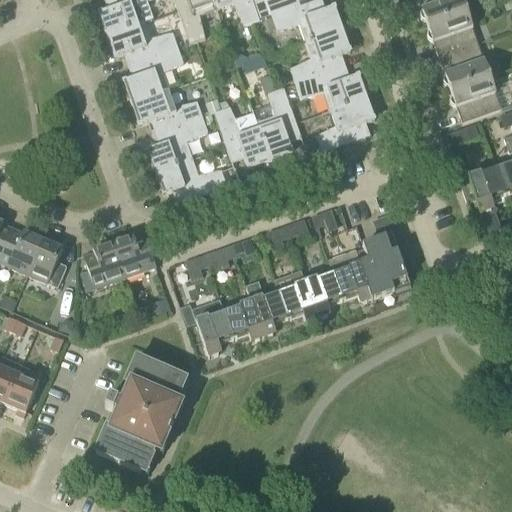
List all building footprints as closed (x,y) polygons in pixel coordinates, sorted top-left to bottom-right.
[(98,16),(106,38),(143,26),(153,22),(147,4),(156,0),(107,0),(112,12),(98,16)] [(216,14),(211,0),(179,0),(173,2),(189,48),(205,43),(199,20),(216,14)] [(211,0),(216,14),(233,8),(243,29),(259,24),(250,0),(211,0)] [(274,0),(265,4),(270,19),(316,3),(314,0),(274,0)] [(466,15),(460,0),(416,0),(421,13),(420,15),(420,16),(419,17),(419,19),(420,20),(420,21),(422,23),(423,24),(425,24),(426,29),(466,15)] [(316,3),(270,19),(271,22),(276,34),(276,35),(299,29),(305,46),(342,33),(334,10),(320,15),(316,3)] [(466,15),(426,29),(428,34),(427,35),(427,36),(427,37),(427,38),(427,40),(428,42),(429,43),(430,44),(432,44),(438,61),(478,47),(466,15)] [(271,22),(265,25),(269,37),(276,34),(271,22)] [(149,43),(143,26),(106,38),(114,61),(128,57),(132,68),(178,52),(172,37),(149,43)] [(342,33),(305,46),(311,63),(289,73),(295,88),(340,71),(336,60),(350,55),(342,33)] [(489,80),(478,47),(438,61),(444,79),(443,80),(443,82),(442,83),(443,84),(443,86),(444,87),(445,88),(446,89),(448,89),(450,94),(489,80)] [(178,52),(132,68),(136,80),(122,85),(130,107),(168,94),(162,77),(183,67),(178,52)] [(260,56),(247,61),(248,66),(262,61),(260,56)] [(345,84),(340,71),(295,88),(300,103),(323,97),(329,114),(366,101),(358,79),(345,84)] [(270,78),(260,82),(266,97),(276,93),(270,78)] [(489,80),(450,94),(451,99),(450,100),(450,102),(450,103),(450,105),(451,107),(452,108),(453,109),(454,109),(455,110),(461,127),(501,113),(489,80)] [(267,98),(270,108),(252,115),(256,126),(269,164),(292,156),(287,142),(299,138),(283,92),(267,98)] [(174,111),(168,94),(130,107),(138,130),(152,125),(156,137),(202,121),(197,106),(174,111)] [(314,141),(314,144),(303,148),(307,161),(365,141),(361,129),(374,124),(366,101),(329,114),(335,131),(314,141)] [(207,107),(211,118),(212,117),(213,117),(221,114),(217,103),(207,107)] [(256,126),(252,117),(235,123),(229,111),(221,114),(213,117),(230,163),(242,158),(247,172),(269,164),(256,126)] [(211,118),(202,121),(205,129),(214,126),(212,117),(211,118)] [(511,130),(506,118),(500,120),(504,132),(511,130)] [(202,121),(156,137),(160,149),(147,154),(154,176),(192,162),(186,146),(207,136),(205,129),(202,121)] [(455,149),(451,137),(444,140),(447,151),(455,149)] [(511,166),(495,172),(505,200),(511,197),(511,139),(503,143),(511,166)] [(192,162),(154,176),(163,199),(176,194),(181,206),(207,197),(226,190),(221,174),(198,180),(192,162)] [(495,172),(458,184),(466,208),(476,204),(481,218),(490,215),(490,214),(492,210),(493,210),(491,205),(505,200),(495,172)] [(226,190),(207,197),(211,207),(230,200),(226,190)] [(377,224),(384,235),(396,228),(388,216),(377,224)] [(320,218),(312,221),(316,233),(324,230),(320,218)] [(0,261),(12,232),(2,228),(3,227),(0,225),(0,261)] [(292,228),(285,230),(289,242),(296,239),(292,228)] [(289,242),(285,230),(277,233),(281,245),(289,242)] [(23,236),(12,232),(0,261),(0,267),(28,279),(43,244),(23,236)] [(367,264),(360,267),(358,268),(372,304),(409,291),(399,263),(404,261),(405,257),(406,257),(399,236),(362,249),(367,264)] [(112,246),(125,282),(155,271),(144,238),(133,242),(132,239),(112,246)] [(62,253),(43,244),(28,279),(57,292),(67,270),(56,266),(62,253)] [(87,272),(94,293),(125,282),(112,246),(92,253),(93,256),(83,260),(87,272)] [(230,250),(234,261),(242,259),(238,247),(230,250)] [(234,261),(230,250),(223,252),(227,264),(234,261)] [(358,268),(360,267),(355,255),(328,265),(332,277),(331,277),(341,306),(357,300),(358,305),(359,305),(363,307),(372,304),(358,268)] [(203,259),(195,262),(200,274),(207,271),(203,259)] [(87,272),(79,275),(87,296),(94,293),(87,272)] [(274,285),(278,296),(288,325),(302,320),(304,324),(305,324),(308,326),(309,326),(317,323),(305,287),(300,275),(274,285)] [(341,306),(331,277),(305,287),(317,323),(326,320),(328,316),(329,315),(327,311),(341,306)] [(244,291),(250,306),(263,343),(272,339),(274,335),(273,330),(288,325),(278,296),(264,301),(258,286),(244,291)] [(15,304),(4,299),(0,307),(0,310),(10,315),(15,304)] [(233,344),(223,315),(219,304),(191,314),(208,362),(218,359),(218,358),(219,354),(220,354),(218,349),(233,344)] [(154,310),(152,311),(156,324),(159,323),(171,319),(166,306),(154,310)] [(250,306),(223,315),(233,344),(248,339),(250,343),(254,345),(254,346),(263,343),(250,306)] [(189,308),(179,311),(186,330),(195,327),(189,308)] [(12,337),(17,325),(9,322),(4,334),(12,337)] [(59,327),(57,334),(69,338),(72,326),(66,324),(59,327)] [(17,325),(12,337),(20,341),(25,329),(17,325)] [(49,354),(58,357),(63,345),(55,342),(49,354)] [(0,364),(0,406),(4,408),(17,379),(21,370),(1,362),(0,364)] [(175,396),(181,381),(136,362),(118,403),(109,399),(104,411),(113,414),(95,456),(140,476),(147,461),(151,463),(162,439),(166,441),(174,424),(169,422),(179,398),(175,396)] [(21,370),(4,408),(17,414),(15,418),(23,422),(38,388),(28,383),(31,375),(21,370)]
